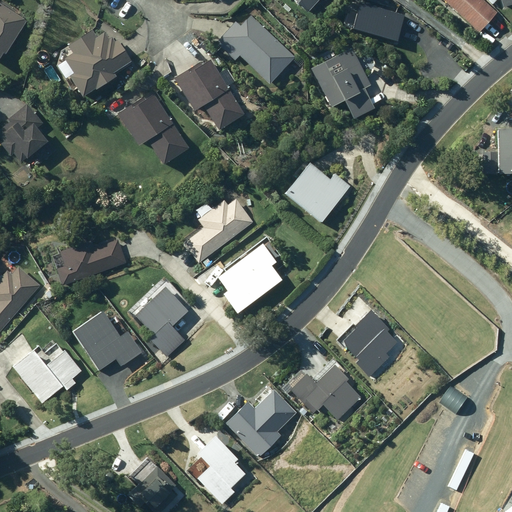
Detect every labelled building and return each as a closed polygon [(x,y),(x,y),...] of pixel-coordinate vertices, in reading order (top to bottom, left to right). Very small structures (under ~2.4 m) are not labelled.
[(288,0),(306,15),(319,0),(288,0)] [(438,0),(477,35),(496,15),(479,0),(438,0)] [(511,0),(485,0),(491,6),(497,0),(498,0),(502,10),(511,6),(511,0)] [(347,1),(340,26),(395,41),(402,16),(347,1)] [(0,52),(1,52),(3,53),(24,21),(0,4),(0,52)] [(233,24),(214,45),(233,63),(238,58),(268,86),(294,59),(249,18),(239,29),(233,24)] [(91,29),(66,45),(71,52),(62,58),(71,72),(67,75),(81,96),(93,88),(93,90),(115,76),(112,72),(129,61),(116,40),(114,42),(111,37),(108,39),(103,32),(95,37),(91,29)] [(310,71),(330,113),(341,108),(348,122),(372,111),(363,91),(369,88),(351,51),(310,71)] [(225,86),(233,81),(226,68),(217,73),(206,56),(170,77),(191,112),(200,107),(214,131),(242,114),(225,86)] [(114,114),(135,146),(144,140),(159,165),(186,147),(155,99),(152,101),(149,96),(144,99),(142,96),(114,114)] [(26,104),(7,119),(9,121),(0,128),(0,138),(2,141),(0,143),(10,155),(12,153),(20,162),(32,152),(40,162),(54,151),(35,129),(42,123),(26,104)] [(511,127),(495,128),(497,174),(511,172),(511,127)] [(280,193),(318,223),(348,186),(331,173),(326,179),(304,162),(280,193)] [(200,220),(207,229),(203,232),(202,231),(186,243),(198,259),(248,222),(234,203),(226,209),(222,204),(200,220)] [(62,288),(125,264),(116,241),(90,251),(88,244),(59,255),(64,269),(56,272),(62,288)] [(219,293),(234,313),(278,280),(267,265),(271,262),(257,243),(213,276),(223,290),(219,293)] [(0,322),(35,286),(18,270),(11,277),(6,273),(0,279),(0,322)] [(131,316),(149,335),(145,339),(164,358),(182,340),(169,326),(185,311),(161,286),(131,316)] [(119,367),(140,352),(124,331),(116,337),(97,310),(68,332),(96,371),(113,359),(119,367)] [(395,342),(365,310),(333,340),(336,344),(338,342),(355,360),(352,362),(367,377),(375,370),(374,369),(387,357),(383,353),(395,342)] [(41,366),(29,352),(10,368),(41,404),(61,386),(65,391),(74,383),(70,378),(79,371),(60,349),(41,366)] [(331,364),(330,365),(327,362),(310,379),(299,368),(279,388),(284,393),(287,390),(298,401),(301,398),(312,409),(317,403),(334,421),(358,397),(343,382),(346,379),(331,364)] [(262,376),(246,389),(252,397),(268,384),(262,376)] [(232,464),(227,469),(215,456),(205,466),(196,457),(185,468),(219,504),(240,482),(237,479),(242,474),(232,464)] [(148,506),(146,508),(149,511),(160,511),(175,496),(169,490),(174,485),(145,457),(127,476),(135,484),(128,491),(133,496),(135,494),(148,506)]
